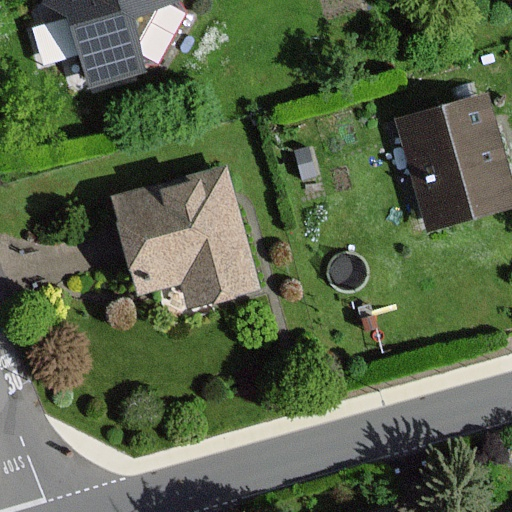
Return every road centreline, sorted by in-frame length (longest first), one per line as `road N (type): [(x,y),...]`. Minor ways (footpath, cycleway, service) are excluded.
road 1 (residential): [(511,401),(109,511)]
road 2 (residential): [(0,385),(52,511)]
